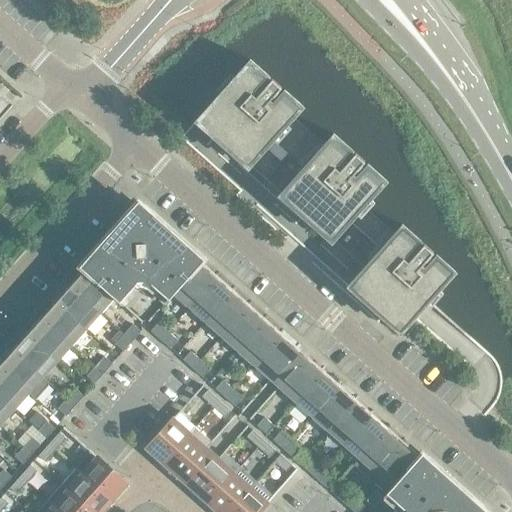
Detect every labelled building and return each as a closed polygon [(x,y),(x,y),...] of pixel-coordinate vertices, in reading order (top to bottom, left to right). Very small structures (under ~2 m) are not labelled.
[(220,93),(201,115),(219,132),(222,129),(227,133),(237,143),(235,146),(253,162),(273,140),(288,153),(309,131),(293,117),(303,107),(284,90),(276,99),(273,97),(281,87),(271,79),(263,88),(260,86),(269,76),(250,60),(234,78),(230,75),(217,89),(220,93)] [(284,189),(303,206),(305,203),(315,212),(321,217),(318,220),(337,236),(350,221),(366,235),(378,220),(367,210),(374,202),(370,199),(386,181),(367,164),(359,173),(356,171),(364,162),(355,153),(347,162),(344,160),(352,150),(333,134),(324,144),(309,131),(288,153),(304,167),(284,189)] [(151,285),(167,299),(165,302),(165,303),(204,259),(155,216),(150,221),(140,221),(140,214),(138,214),(138,222),(128,222),(123,217),(80,266),(123,305),(123,304),(120,301),(135,285),(134,285),(137,281),(148,281),(151,284),(151,285)] [(438,290),(455,272),(436,255),(428,264),(425,262),(433,252),(423,244),(415,253),(412,251),(420,241),(402,225),(394,234),(378,220),(366,235),(377,245),(368,254),(372,258),(353,280),(371,297),(374,294),(383,302),(389,307),(387,310),(405,327),(420,310),(425,305),(429,308),(442,293),(438,290)] [(172,295),(188,309),(215,278),(200,264),(204,259),(165,303),(172,295)] [(84,271),(70,286),(101,314),(115,298),(123,305),(80,266),(79,267),(84,271)] [(232,293),(215,278),(188,309),(204,324),(232,293)] [(87,330),(101,314),(70,286),(56,302),(87,330)] [(204,324),(220,338),(248,307),(232,293),(204,324)] [(56,302),(41,319),(72,346),(87,330),(56,302)] [(264,321),(248,307),(220,338),(237,352),(264,321)] [(41,319),(27,335),(58,362),(72,346),(41,319)] [(237,352),(253,366),(280,335),(264,321),(237,352)] [(151,331),(160,339),(168,331),(158,323),(151,331)] [(124,334),(132,341),(141,331),(132,324),(124,334)] [(177,340),(168,331),(160,339),(170,348),(177,340)] [(123,351),(132,341),(124,334),(115,344),(123,351)] [(27,335),(13,351),(44,378),(58,362),(27,335)] [(253,366),(270,381),(297,350),(280,335),(253,366)] [(0,368),(29,394),(44,378),(13,351),(0,365),(0,368)] [(183,360),(192,368),(200,359),(191,351),(183,360)] [(95,366),(103,373),(112,364),(104,356),(95,366)] [(277,388),(294,403),(321,372),(305,357),(277,388)] [(200,359),(192,368),(202,377),(209,368),(200,359)] [(95,383),(103,373),(95,366),(86,376),(95,383)] [(0,368),(0,397),(15,411),(29,394),(0,368)] [(337,386),(321,372),(294,403),(310,417),(337,386)] [(215,388),(225,397),(232,389),(222,380),(215,388)] [(354,401),(337,386),(310,417),(326,432),(354,401)] [(66,398),(75,406),(83,396),(75,389),(66,398)] [(232,389),(225,397),(234,406),(242,397),(232,389)] [(208,390),(202,397),(213,407),(219,400),(208,390)] [(0,426),(1,427),(15,411),(0,397),(0,426)] [(66,415),(75,406),(66,398),(58,408),(66,415)] [(219,400),(213,407),(225,417),(231,411),(219,400)] [(370,415),(354,401),(326,432),(342,446),(370,415)] [(36,412),(27,422),(37,430),(46,421),(36,412)] [(147,447),(164,462),(195,427),(179,412),(147,447)] [(386,429),(370,415),(342,446),(358,460),(354,465),(386,429)] [(264,417),(257,426),(266,434),(274,426),(264,417)] [(37,430),(46,438),(54,428),(46,421),(37,430)] [(212,442),(195,427),(164,462),(181,477),(212,442)] [(402,444),(386,429),(354,465),(371,479),(402,444)] [(253,430),(247,436),(258,447),(264,440),(253,430)] [(273,440),(282,448),(290,440),(280,431),(273,440)] [(49,444),(56,450),(66,438),(59,432),(49,444)] [(23,447),(31,454),(40,444),(32,437),(23,447)] [(264,440),(258,447),(270,457),(276,450),(264,440)] [(290,440),(282,448),(292,457),(300,449),(290,440)] [(39,455),(45,461),(56,450),(49,444),(39,455)] [(384,496),(384,497),(422,454),(422,453),(418,458),(402,444),(371,479),(386,493),(384,496)] [(14,456),(23,464),(31,454),(23,447),(14,456)] [(90,451),(75,468),(111,499),(126,482),(90,451)] [(224,452),(192,487),(209,502),(240,467),(224,452)] [(280,454),(274,461),(286,471),(292,465),(280,454)] [(471,497),(422,454),(384,497),(387,494),(404,509),(404,508),(407,511),(474,511),(471,511),(466,511),(466,502),(471,497)] [(305,468),(315,477),(322,469),(312,460),(305,468)] [(20,476),(27,482),(37,471),(30,465),(20,476)] [(240,467),(209,502),(220,511),(228,511),(256,481),(240,467)] [(99,511),(111,499),(75,468),(61,484),(92,511),(99,511)] [(0,472),(0,483),(3,486),(11,477),(3,469),(0,472)] [(322,469),(315,477),(325,486),(332,477),(322,469)] [(27,482),(20,476),(10,488),(16,494),(27,482)] [(228,511),(258,511),(273,496),(256,481),(228,511)] [(47,500),(60,511),(92,511),(61,484),(47,500)] [(337,497),(347,506),(354,498),(345,489),(337,497)] [(0,498),(0,511),(8,503),(2,497),(0,498)] [(354,498),(347,506),(353,511),(359,511),(364,506),(354,498)] [(60,511),(47,500),(35,511),(60,511)]
